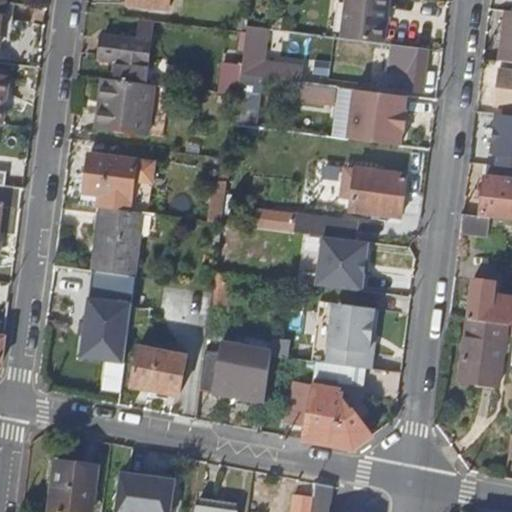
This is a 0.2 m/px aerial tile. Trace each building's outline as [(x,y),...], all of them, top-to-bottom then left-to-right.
[(388,0),(345,0),(341,35),(384,40),(388,0)] [(497,59),(511,61),(511,9),(504,8),(497,59)] [(113,78),(141,82),(143,63),(146,31),(129,29),(128,38),(99,34),(97,57),(115,60),(113,78)] [(427,46),(409,43),(403,88),(420,90),(427,46)] [(237,87),(239,73),(240,63),(227,62),(224,86),(237,87)] [(141,82),(151,83),(157,84),(159,64),(143,63),(141,82)] [(511,69),(497,67),(492,103),(511,105),(511,69)] [(232,123),(245,124),(251,74),(239,73),(237,87),(232,123)] [(0,121),(3,121),(8,77),(0,75),(0,121)] [(113,78),(101,77),(96,129),(145,135),(151,83),(141,82),(113,78)] [(367,89),(353,87),(347,136),(398,143),(400,127),(403,127),(405,109),(403,109),(405,94),(392,92),(394,82),(368,78),(367,89)] [(511,112),(498,111),(491,162),(511,164),(511,112)] [(102,207),(127,210),(131,179),(148,181),(151,162),(85,154),(81,191),(99,193),(97,207),(102,207)] [(511,164),(491,162),(487,162),(480,209),(511,213),(511,164)] [(350,209),(400,214),(404,171),(354,166),(350,209)] [(220,221),(224,183),(210,181),(205,220),(220,221)] [(127,210),(102,207),(98,241),(94,241),(91,270),(132,275),(140,212),(127,210)] [(461,211),(458,231),(485,235),(488,214),(461,211)] [(311,214),(310,229),(329,231),(330,216),(311,214)] [(366,239),(389,241),(391,224),(330,216),(329,231),(310,229),(309,232),(321,234),(366,239)] [(360,288),(366,239),(321,234),(315,283),(360,288)] [(133,275),(132,275),(91,270),(90,270),(79,356),(122,361),(133,275)] [(213,271),(211,284),(211,290),(229,292),(231,273),(213,271)] [(467,317),(488,320),(489,317),(508,320),(511,301),(492,298),(495,280),(473,277),(467,317)] [(366,348),(372,305),(332,300),(325,360),(370,365),(371,349),(366,348)] [(488,320),(467,317),(458,378),(496,384),(506,322),(488,320)] [(286,338),(271,336),(269,347),(268,353),(283,355),(286,338)] [(262,399),(268,353),(269,347),(218,338),(215,352),(203,350),(198,387),(262,399)] [(129,384),(176,393),(184,353),(137,344),(129,384)] [(354,448),(373,432),(352,408),(348,411),(338,398),(339,392),(333,392),(333,384),(296,380),(290,424),(303,426),(302,438),(354,448)] [(94,463),(57,457),(50,506),(87,511),(94,463)] [(116,511),(167,511),(172,477),(122,470),(116,511)] [(327,511),(331,486),(314,483),(312,498),(309,511),(327,511)] [(189,509),(188,511),(233,511),(236,498),(199,493),(198,504),(195,503),(194,510),(189,509)] [(309,511),(312,498),(293,495),(290,511),(309,511)]
